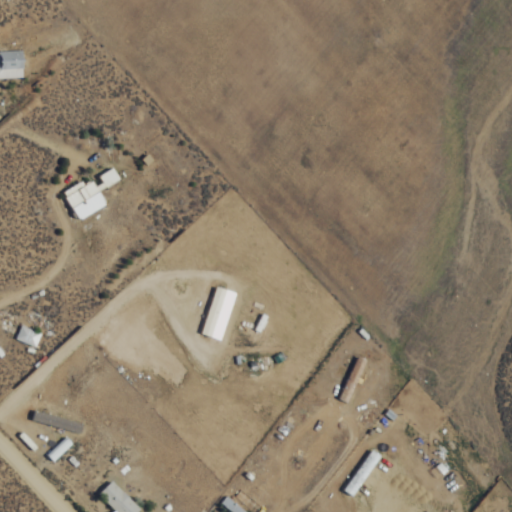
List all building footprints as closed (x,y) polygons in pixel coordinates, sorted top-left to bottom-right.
[(0,50),(0,77),(23,77),(22,50),(0,50)] [(79,219),(106,203),(99,191),(119,179),(112,166),(98,175),(101,181),(93,186),(91,181),(65,196),(79,219)] [(220,339),(235,292),(215,286),(200,333),(220,339)] [(34,347),(39,332),(19,325),(14,339),(34,347)] [(82,423),(32,409),(30,419),(79,433),(82,423)] [(43,454),(50,461),(70,442),(63,435),(43,454)] [(115,511),(136,511),(139,509),(111,480),(98,493),(115,511)] [(246,511),(223,496),(217,505),(228,511),(246,511)]
